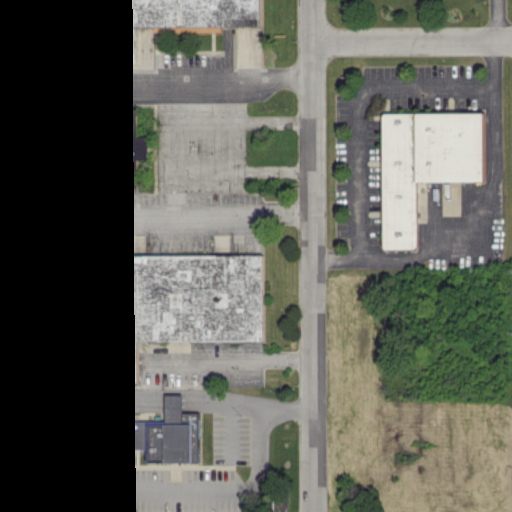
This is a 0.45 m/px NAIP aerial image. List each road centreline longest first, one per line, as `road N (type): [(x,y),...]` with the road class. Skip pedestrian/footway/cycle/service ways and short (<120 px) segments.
road 1 (residential): [(314,0),(312,511)]
road 2 (residential): [(315,34),(511,43)]
